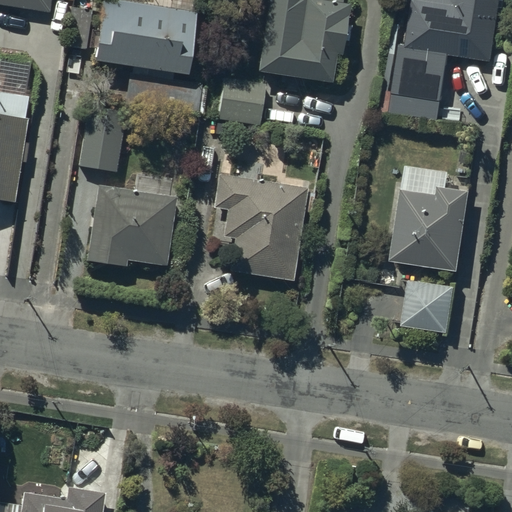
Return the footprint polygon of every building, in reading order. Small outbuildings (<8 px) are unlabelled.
[(190,12),(113,0),(100,0),(92,56),(181,70),(190,12)] [(259,0),(250,70),(326,80),(330,45),(338,46),(344,2),(335,1),(335,0),(259,0)] [(460,0),(458,10),(414,3),(407,43),(401,42),(391,103),(433,110),(443,48),(486,55),(494,0),(460,0)] [(87,8),(68,5),(62,41),(82,44),(87,8)] [(217,75),(211,112),(253,118),(258,81),(217,75)] [(126,78),(122,103),(200,115),(204,90),(126,78)] [(0,196),(6,197),(24,95),(0,90),(0,196)] [(121,113),(82,107),(74,164),(112,170),(121,113)] [(299,188),(218,177),(215,203),(226,204),(222,231),(233,232),(228,266),(287,275),(299,188)] [(171,192),(93,180),(81,256),(118,262),(120,252),(161,259),(171,192)] [(464,188),(438,184),(436,195),(402,190),(391,255),(451,265),(464,188)] [(443,325),(449,283),(409,277),(402,319),(443,325)] [(98,511),(102,491),(66,485),(64,497),(23,491),(19,511),(98,511)]
